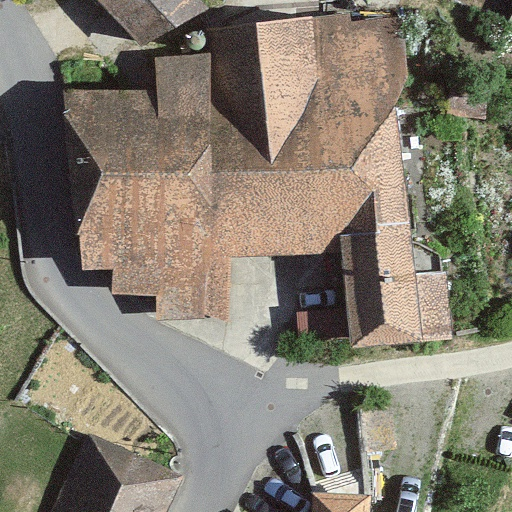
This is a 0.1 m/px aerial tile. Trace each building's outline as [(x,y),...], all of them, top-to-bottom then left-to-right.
[(86,0),(124,42),(170,0),(86,0)] [(311,254),(320,349),(425,340),(423,269),(383,245),(378,90),(397,76),(389,14),(328,17),(323,37),(296,36),(296,21),(195,26),(169,77),(218,256),(311,254)] [(218,256),(169,77),(49,91),(38,121),(54,263),(96,269),(98,297),(139,298),(140,319),(220,321),(218,256)] [(80,431),(43,511),(149,511),(168,471),(80,431)] [(335,511),(337,493),(289,488),(285,511),(335,511)]
